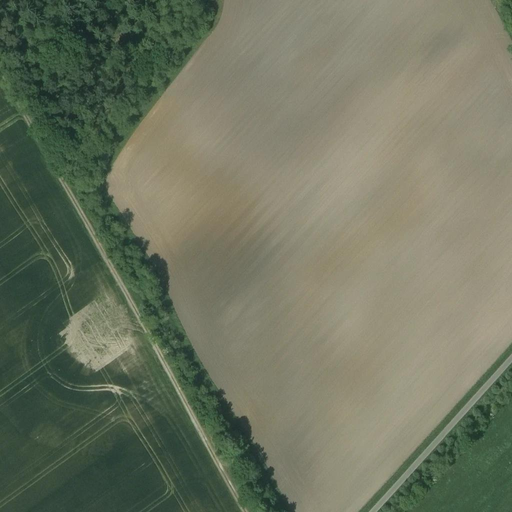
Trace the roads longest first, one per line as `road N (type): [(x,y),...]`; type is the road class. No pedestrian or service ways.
road 1 (track): [(0,66),(252,511)]
road 2 (unclassified): [(379,511),(511,365)]
